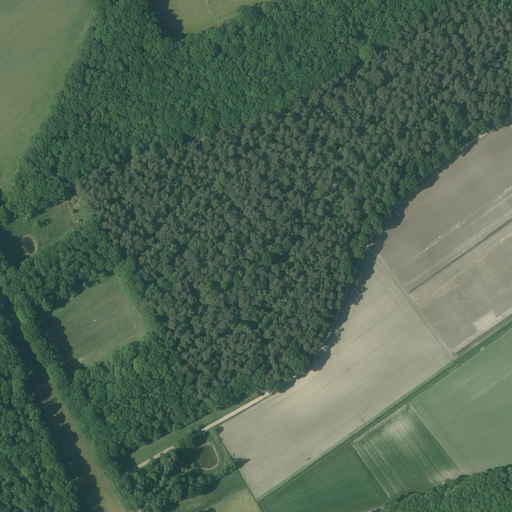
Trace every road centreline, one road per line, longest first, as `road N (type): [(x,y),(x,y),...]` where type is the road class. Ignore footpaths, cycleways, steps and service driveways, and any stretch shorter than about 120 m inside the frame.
road 1 (track): [(0,268),(120,479)]
road 2 (track): [(263,395),(317,354),(368,241),(391,211)]
road 3 (track): [(73,180),(284,111)]
road 4 (track): [(14,201),(14,184),(89,45),(97,0)]
road 5 (track): [(284,111),(448,0)]
road 6 (track): [(120,479),(263,395)]
road 7 (track): [(391,211),(434,169),(511,117)]
road 8 (track): [(371,511),(511,472)]
